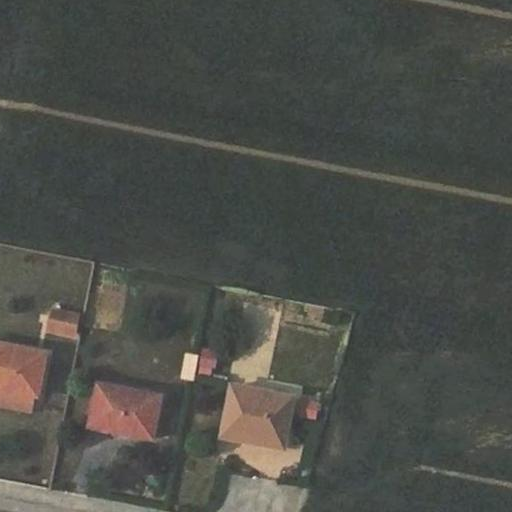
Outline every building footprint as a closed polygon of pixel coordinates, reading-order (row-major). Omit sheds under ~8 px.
[(54,313),(51,329),(77,335),(81,318),(54,313)] [(0,345),(0,389),(37,397),(42,398),(50,355),(0,345)] [(97,384),(89,422),(108,425),(106,430),(158,440),(166,398),(97,384)] [(234,387),(225,437),(247,442),(248,435),(286,443),(294,398),(234,387)] [(0,407),(33,414),(37,397),(0,389),(0,407)] [(301,399),(299,415),(319,419),(321,403),(301,399)] [(248,435),(247,442),(285,450),(286,443),(248,435)]
